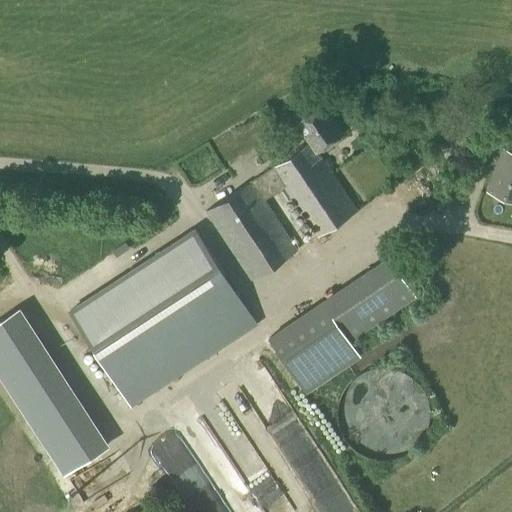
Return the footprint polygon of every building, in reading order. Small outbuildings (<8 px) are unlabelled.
[(359,211),(318,151),(343,134),(324,106),(296,125),(310,144),(273,168),(250,183),(206,213),(251,282),(298,251),(265,200),(284,188),(317,237),(359,211)] [(511,200),(511,154),(504,152),(489,192),(511,200)] [(414,172),(423,167),(418,158),(409,163),(414,172)] [(131,408),(257,325),(195,230),(128,272),(68,310),(131,408)] [(303,393),(359,355),(350,342),(321,300),(321,299),(265,337),(303,393)]
